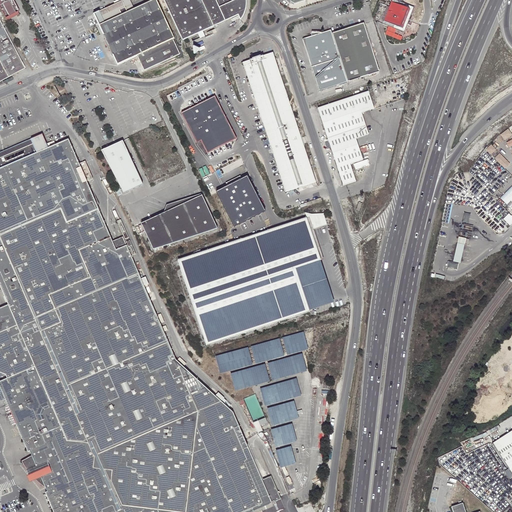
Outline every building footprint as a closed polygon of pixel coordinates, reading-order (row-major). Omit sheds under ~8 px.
[(0,0),(0,5),(8,20),(20,14),(18,11),(20,11),(14,0),(0,0)] [(121,0),(122,1),(99,11),(104,23),(134,9),(132,5),(130,0),(129,0),(121,0)] [(152,0),(134,9),(104,23),(99,25),(117,65),(137,56),(144,70),(180,54),(173,39),(174,39),(156,0),(152,0)] [(214,26),(226,20),(216,0),(163,0),(183,40),(198,33),(200,38),(205,36),(203,31),(214,26)] [(217,0),(226,20),(238,15),(245,11),(246,9),(246,7),(246,4),(246,1),(246,0),(217,0)] [(385,20),(393,0),(388,0),(387,5),(381,18),(385,20)] [(404,31),(414,7),(398,0),(393,0),(385,20),(384,23),(387,25),(403,31),(404,31)] [(381,18),(387,5),(380,3),(374,20),(375,20),(383,24),(384,23),(385,20),(381,18)] [(99,11),(94,14),(99,25),(104,23),(99,11)] [(0,73),(3,80),(25,68),(0,20),(0,73)] [(363,22),(331,33),(339,59),(347,82),(379,71),(363,22)] [(403,31),(387,25),(384,34),(400,40),(403,31)] [(331,33),(330,30),(320,33),(310,32),(312,36),(302,39),(312,68),(339,59),(331,33)] [(316,182),(273,53),(243,63),(286,192),(316,182)] [(347,82),(339,59),(312,68),(319,91),(347,82)] [(169,96),(172,101),(182,95),(180,90),(169,96)] [(374,109),(368,91),(318,108),(343,186),(346,185),(355,182),(350,166),(364,161),(357,139),(368,136),(361,114),(374,109)] [(190,110),(181,115),(197,144),(201,142),(207,155),(236,140),(214,98),(190,110)] [(504,141),(511,135),(507,129),(500,135),(504,141)] [(503,142),(498,137),(493,143),(498,148),(503,142)] [(145,182),(123,140),(102,151),(120,187),(124,193),(145,182)] [(213,400),(174,362),(143,293),(149,290),(145,283),(140,285),(125,252),(115,257),(111,249),(108,241),(102,228),(89,198),(85,189),(91,187),(85,172),(83,168),(77,171),(67,149),(47,158),(40,142),(0,159),(0,298),(1,300),(3,306),(6,311),(0,313),(0,385),(4,384),(6,390),(0,392),(0,400),(2,404),(14,431),(16,436),(18,442),(21,449),(26,459),(27,459),(30,464),(33,472),(34,473),(31,474),(34,480),(37,487),(40,485),(44,493),(41,495),(42,496),(46,505),(48,511),(261,511),(280,504),(275,492),(266,496),(261,484),(232,417),(221,406),(224,402),(218,397),(213,400)] [(485,150),(490,155),(496,150),(491,145),(485,150)] [(494,159),(504,169),(509,164),(499,154),(494,159)] [(234,227),(235,229),(265,214),(247,179),(217,195),(234,227)] [(511,187),(501,199),(511,210),(511,187)] [(164,214),(203,197),(202,194),(167,206),(164,214)] [(218,230),(203,197),(164,214),(142,226),(153,252),(218,230)] [(307,219),(311,230),(328,225),(324,213),(305,213),(307,219)] [(503,218),(508,225),(511,222),(511,216),(510,213),(503,218)] [(307,219),(177,261),(205,348),(311,314),(297,270),(321,262),(311,230),(307,219)] [(128,246),(124,234),(120,236),(124,247),(128,246)] [(122,244),(111,249),(115,257),(125,252),(122,244)] [(460,265),(464,245),(456,244),(452,263),(448,262),(447,267),(457,269),(458,264),(460,265)] [(135,260),(130,247),(126,249),(131,262),(135,260)] [(321,262),(297,270),(311,314),(335,306),(321,262)] [(255,394),(243,399),(253,423),(265,418),(255,394)] [(48,511),(46,505),(42,496),(41,495),(44,493),(40,485),(37,487),(34,480),(31,474),(34,473),(33,472),(30,464),(27,459),(26,459),(21,449),(18,442),(14,431),(10,434),(8,453),(34,511),(48,511)] [(511,432),(493,446),(511,472),(511,471),(511,432)] [(284,467),(300,463),(295,445),(279,450),(284,467)] [(270,481),(261,484),(266,496),(275,492),(270,481)] [(465,511),(463,503),(450,507),(451,511),(465,511)]
